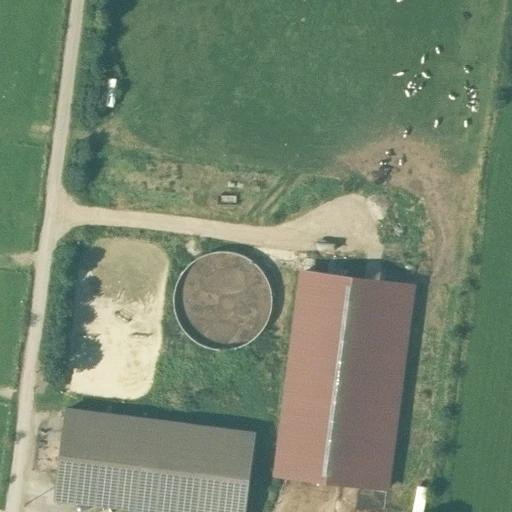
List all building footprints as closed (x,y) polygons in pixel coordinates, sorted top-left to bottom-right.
[(111,103),(114,77),(107,76),(104,103),(111,103)] [(205,344),(266,339),(259,253),(174,260),(180,331),(203,329),(205,344)] [(345,271),(384,277),(386,266),(346,260),(345,271)] [(294,267),(271,476),(388,489),(412,280),(294,267)] [(57,408),(49,500),(187,511),(242,511),(250,424),(57,408)]
